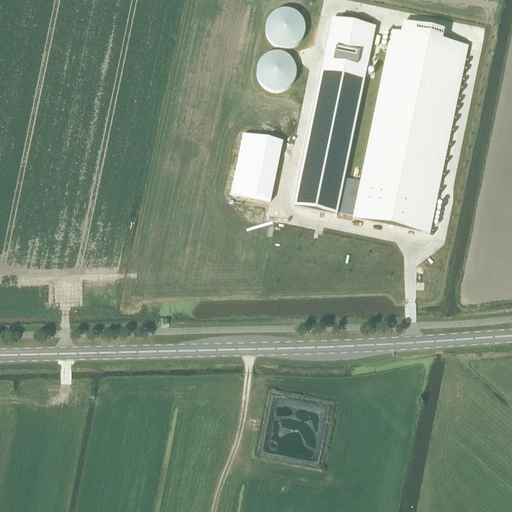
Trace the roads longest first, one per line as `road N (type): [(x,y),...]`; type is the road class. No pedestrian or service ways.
road 1 (secondary): [(0,354),(511,337)]
road 2 (track): [(215,511),(239,445),(252,347)]
